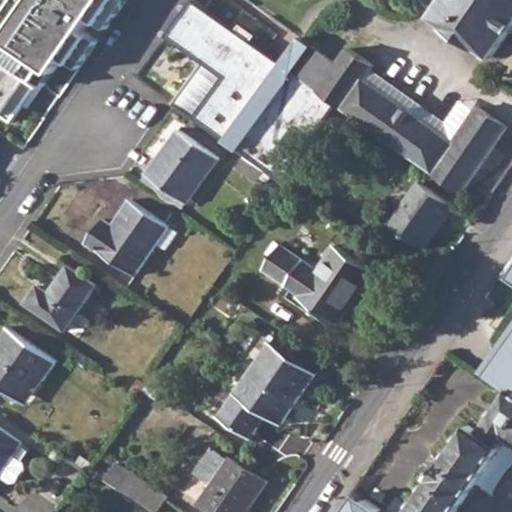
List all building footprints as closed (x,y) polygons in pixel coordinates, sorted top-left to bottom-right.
[(32,0),(15,0),(0,22),(0,54),(39,81),(45,85),(63,60),(78,70),(96,44),(81,34),(32,0)] [(32,0),(81,34),(88,23),(103,34),(127,0),(32,0)] [(206,64),(178,104),(284,178),(337,101),(320,89),(304,77),(293,70),(193,0),(187,0),(163,34),(206,64)] [(511,0),(442,0),(432,15),(445,24),(444,27),(477,49),(479,47),(492,56),(511,24),(511,0)] [(313,42),(293,70),(304,77),(324,50),(313,42)] [(339,61),(320,89),(337,101),(345,106),(365,77),(366,78),(375,63),(350,46),(339,61)] [(324,50),(304,77),(320,89),(339,61),(324,50)] [(39,81),(0,54),(0,112),(13,121),(39,81)] [(365,77),(345,106),(462,191),(508,125),(478,105),(454,140),(366,78),(365,77)] [(180,128),(149,173),(190,200),(221,156),(180,128)] [(265,167),(247,154),(239,166),(257,179),(265,167)] [(419,180),(389,222),(424,247),(453,204),(419,180)] [(105,217),(89,240),(138,274),(159,242),(168,248),(181,231),(132,198),(115,224),(105,217)] [(281,242),(265,266),(301,291),(300,295),(338,321),(373,269),(335,242),(318,268),(281,242)] [(40,284),(28,301),(68,329),(98,283),(70,264),(52,292),(40,284)] [(511,392),(511,326),(481,370),(507,389),(511,392)] [(11,327),(0,343),(0,382),(28,402),(57,359),(11,327)] [(273,340),(223,416),(252,436),(267,413),(282,423),(317,370),(273,340)] [(455,511),(507,438),(511,441),(511,392),(507,389),(479,430),(470,424),(411,510),(414,511),(392,511),(361,490),(347,510),(342,507),(338,511),(455,511)] [(24,442),(0,425),(0,476),(2,474),(13,481),(19,480),(27,468),(26,461),(23,460),(30,449),(22,444),(24,442)] [(213,483),(200,503),(213,511),(244,511),(266,481),(230,456),(230,458),(213,446),(195,471),(213,483)] [(132,472),(121,488),(155,511),(159,511),(168,500),(169,497),(132,472)] [(155,511),(121,488),(113,499),(131,511),(155,511)]
